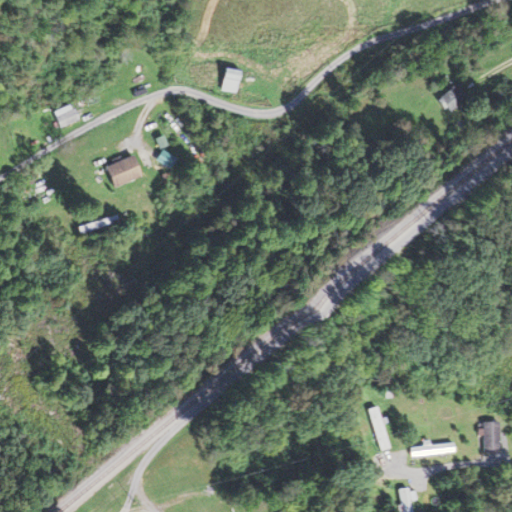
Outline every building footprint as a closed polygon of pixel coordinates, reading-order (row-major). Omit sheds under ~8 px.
[(245,72),(230,66),(222,89),(237,94),(245,72)] [(450,114),(471,98),(460,84),(439,99),(450,114)] [(81,118),(73,103),(55,113),(63,128),(81,118)] [(107,167),(115,188),(144,176),(136,155),(107,167)] [(388,449),(380,408),(367,411),(375,452),(388,449)] [(413,457),(456,452),(455,442),(411,447),(413,457)] [(395,511),(408,511),(409,490),(396,490),(395,511)]
